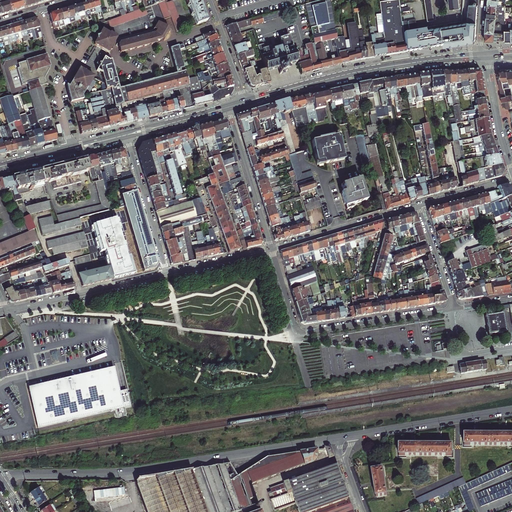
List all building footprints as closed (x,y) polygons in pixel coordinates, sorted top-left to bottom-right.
[(0,0),(0,7),(2,15),(11,13),(7,2),(2,3),(2,0),(0,0)] [(6,0),(7,2),(11,13),(18,10),(14,0),(6,0)] [(24,9),(20,0),(14,0),(18,10),(24,9)] [(28,7),(25,0),(20,0),(24,9),(28,7)] [(92,0),(86,2),(90,12),(90,13),(95,12),(92,0)] [(97,0),(92,0),(95,12),(96,14),(101,12),(97,0)] [(119,0),(111,0),(116,12),(120,10),(120,12),(119,13),(120,18),(125,16),(122,9),(119,0)] [(207,21),(198,0),(186,0),(196,25),(207,21)] [(324,30),(325,32),(335,30),(330,0),(322,0),(307,4),(306,4),(313,35),(318,34),(318,32),(324,30)] [(398,0),(396,0),(389,1),(395,53),(400,52),(405,52),(404,41),(402,24),(402,22),(401,15),(400,9),(398,0)] [(435,19),(432,0),(425,0),(428,20),(435,19)] [(164,18),(171,16),(166,4),(165,2),(165,1),(163,2),(159,3),(164,18)] [(166,4),(171,16),(171,17),(173,23),(177,32),(184,29),(173,1),(166,4)] [(395,53),(389,1),(379,2),(380,14),(384,39),(386,55),(395,53)] [(90,12),(86,2),(81,4),(85,16),(86,19),(88,19),(87,15),(86,13),(90,12)] [(485,40),(494,40),(497,3),(488,3),(485,40)] [(503,4),(497,3),(494,40),(506,39),(506,18),(505,6),(505,4),(503,4)] [(85,16),(81,4),(76,5),(81,20),(82,24),(84,24),(83,20),(82,20),(81,17),(85,16)] [(81,20),(76,5),(70,7),(75,22),(81,20)] [(75,22),(70,7),(65,9),(70,24),(76,23),(75,22)] [(405,52),(413,50),(428,48),(475,40),(477,7),(470,7),(468,25),(462,26),(430,31),(425,32),(417,33),(416,22),(402,24),(404,41),(405,52)] [(125,16),(120,18),(110,21),(105,23),(107,30),(148,15),(146,8),(145,8),(139,11),(133,13),(129,14),(125,16)] [(70,24),(65,9),(60,10),(64,26),(70,24)] [(64,26),(60,10),(54,12),(59,28),(64,26)] [(281,11),(257,18),(259,23),(282,17),(282,15),(281,11)] [(51,13),(50,15),(53,29),(59,28),(54,12),(51,13)] [(369,28),(371,43),(373,57),(386,55),(384,39),(380,14),(375,15),(378,33),(373,34),(372,27),(369,28)] [(257,18),(239,23),(241,28),(259,23),(257,18)] [(30,20),(33,29),(39,27),(40,27),(38,22),(33,19),(30,20)] [(24,22),(27,31),(33,29),(30,20),(24,22)] [(18,24),(21,33),(22,37),(23,39),(25,38),(25,36),(28,35),(27,31),(24,22),(18,24)] [(158,22),(153,30),(157,42),(162,40),(169,28),(162,24),(158,22)] [(345,46),(347,62),(360,59),(357,33),(355,22),(348,23),(350,36),(351,36),(353,49),(347,50),(346,46),(345,46)] [(230,37),(240,33),(239,29),(237,23),(226,26),(230,37)] [(15,35),(21,33),(18,24),(12,25),(15,35)] [(5,27),(9,41),(14,39),(14,40),(15,44),(17,43),(15,35),(12,25),(5,27)] [(11,46),(9,41),(5,27),(0,28),(0,31),(3,42),(7,41),(8,43),(9,47),(11,46)] [(112,50),(111,47),(115,40),(117,37),(103,30),(100,36),(96,37),(97,41),(95,45),(104,50),(105,49),(109,51),(112,50)] [(120,53),(150,45),(155,44),(154,42),(157,42),(153,30),(121,39),(118,44),(119,48),(120,53)] [(336,38),(337,38),(335,30),(325,32),(318,34),(313,35),(315,43),(322,42),(335,39),(336,38)] [(203,41),(206,40),(215,36),(214,32),(201,36),(203,41)] [(285,65),(297,62),(293,51),(287,32),(278,35),(280,40),(263,46),(262,41),(257,43),(265,67),(266,71),(278,68),(280,73),(287,71),(285,65)] [(233,46),(244,43),(240,33),(230,37),(233,46)] [(360,33),(357,33),(360,59),(365,58),(364,45),(363,37),(361,38),(360,33)] [(215,36),(206,40),(208,45),(217,42),(215,36)] [(206,40),(203,41),(197,43),(199,49),(208,45),(206,40)] [(217,42),(208,45),(199,49),(198,49),(199,52),(209,49),(210,52),(220,48),(217,42)] [(247,42),(244,43),(233,46),(237,55),(252,51),(249,42),(247,42)] [(373,57),(371,43),(364,45),(365,58),(373,57)] [(303,62),(297,63),(301,74),(321,69),(316,49),(313,50),(313,48),(312,44),(304,46),(305,50),(303,50),(304,56),(302,57),(303,62)] [(323,44),(315,45),(316,47),(316,49),(321,69),(340,64),(339,58),(331,59),(327,60),(327,59),(323,44)] [(184,68),(183,61),(180,52),(179,49),(182,48),(184,48),(183,46),(182,45),(170,49),(176,70),(181,68),(184,68)] [(338,52),(339,58),(340,64),(347,62),(345,46),(340,48),(341,51),(338,52)] [(210,52),(212,58),(222,55),(220,48),(210,52)] [(99,65),(100,67),(105,65),(112,63),(103,58),(100,62),(98,51),(96,52),(99,65)] [(244,59),(244,60),(253,57),(252,51),(237,55),(239,60),(244,59)] [(295,51),(293,51),(297,62),(297,63),(303,62),(302,57),(297,58),(295,51)] [(210,52),(190,59),(193,65),(197,64),(212,58),(210,52)] [(45,55),(19,63),(20,67),(18,68),(23,85),(28,83),(30,91),(42,87),(41,86),(40,85),(38,80),(44,78),(51,67),(47,54),(45,55)] [(222,55),(212,58),(197,64),(198,65),(196,65),(197,67),(206,64),(207,66),(209,65),(212,64),(214,68),(226,64),(222,55)] [(253,57),(244,60),(244,59),(239,60),(241,66),(255,61),(253,57)] [(183,61),(184,68),(191,66),(188,60),(183,61)] [(255,61),(241,66),(243,71),(256,67),(255,61)] [(256,67),(243,71),(249,88),(251,89),(252,88),(269,83),(266,71),(261,73),(260,69),(257,61),(255,61),(256,67)] [(105,65),(111,88),(116,106),(117,105),(121,104),(123,104),(122,98),(121,95),(126,94),(125,92),(121,93),(120,89),(112,63),(105,65)] [(226,64),(214,68),(211,69),(208,70),(209,72),(210,71),(211,74),(216,73),(219,80),(231,77),(226,64)] [(104,83),(106,89),(111,88),(105,65),(100,67),(101,73),(104,83)] [(192,86),(195,85),(191,66),(184,68),(185,70),(189,86),(190,91),(193,90),(192,86)] [(142,82),(141,82),(140,82),(139,82),(138,82),(138,83),(137,83),(137,84),(120,89),(121,93),(125,92),(126,94),(121,95),(122,98),(125,97),(126,103),(128,103),(130,102),(132,102),(136,101),(139,100),(143,99),(152,96),(158,95),(162,94),(164,93),(165,93),(168,92),(171,91),(173,91),(176,90),(178,89),(189,86),(185,70),(182,70),(181,68),(176,70),(177,73),(159,78),(159,77),(158,77),(157,77),(156,77),(155,77),(154,78),(154,79),(154,80),(143,83),(142,82)] [(79,69),(68,86),(73,103),(83,100),(82,98),(94,77),(79,69)] [(477,87),(475,87),(476,93),(476,95),(478,95),(479,100),(485,99),(484,92),(481,73),(478,70),(475,71),(477,87)] [(502,70),(502,71),(507,97),(502,98),(503,102),(504,102),(511,100),(511,86),(509,70),(502,70)] [(466,71),(453,72),(457,89),(461,88),(461,87),(463,86),(465,96),(471,95),(471,94),(466,71)] [(477,87),(475,71),(466,71),(471,94),(473,94),(472,88),(475,87),(477,87)] [(452,96),(450,86),(447,72),(441,73),(445,93),(445,97),(449,96),(450,102),(453,101),(452,96)] [(447,72),(450,86),(452,85),(453,96),(454,98),(459,97),(457,89),(453,72),(447,72)] [(201,73),(196,75),(198,83),(199,84),(209,82),(208,78),(202,79),(201,74),(202,74),(201,73)] [(432,95),(428,73),(418,74),(421,92),(426,91),(429,104),(431,105),(434,105),(434,103),(433,98),(432,95)] [(441,73),(428,73),(432,95),(445,93),(441,73)] [(421,92),(418,74),(416,74),(411,75),(414,86),(415,92),(417,91),(419,97),(422,97),(421,92)] [(411,75),(404,76),(407,92),(408,99),(409,103),(413,103),(412,99),(410,87),(414,86),(411,75)] [(407,92),(404,76),(394,78),(398,101),(401,101),(400,93),(407,92)] [(215,85),(215,86),(232,82),(231,77),(219,80),(211,82),(212,86),(215,85)] [(387,79),(390,95),(394,94),(398,113),(401,112),(398,101),(394,78),(387,79)] [(378,80),(370,82),(372,90),(376,89),(376,92),(379,92),(381,99),(379,100),(380,106),(383,105),(384,108),(388,107),(387,106),(387,104),(382,79),(378,80)] [(388,95),(390,95),(387,79),(382,79),(387,104),(389,104),(388,95)] [(211,97),(212,102),(229,96),(233,89),(233,87),(219,90),(212,86),(211,82),(209,82),(199,84),(203,99),(211,97)] [(212,86),(219,90),(233,87),(232,82),(215,86),(215,85),(212,86)] [(381,134),(380,131),(376,111),(373,95),(372,90),(370,82),(358,85),(360,96),(369,137),(374,136),(381,134)] [(191,96),(194,107),(212,102),(211,97),(203,99),(199,84),(198,83),(197,83),(198,84),(196,85),(199,94),(191,96)] [(350,107),(349,104),(351,104),(353,110),(357,110),(356,107),(358,107),(358,108),(359,108),(358,101),(359,101),(358,96),(360,96),(358,85),(341,89),(343,101),(345,108),(350,107)] [(49,143),(56,141),(42,87),(30,91),(29,91),(36,118),(37,122),(42,120),(44,126),(49,143)] [(101,111),(105,110),(109,128),(115,126),(120,125),(116,106),(111,88),(106,89),(89,94),(90,99),(91,103),(93,113),(95,113),(96,112),(98,112),(101,111)] [(175,96),(178,111),(183,109),(181,99),(178,89),(176,90),(177,96),(175,96)] [(329,92),(330,93),(331,100),(334,113),(337,112),(336,109),(337,109),(335,102),(343,101),(341,89),(329,92)] [(168,92),(173,112),(175,112),(178,111),(175,96),(172,97),(171,91),(168,92)] [(169,113),(173,112),(168,92),(165,93),(166,99),(164,100),(167,114),(169,113)] [(326,93),(312,96),(315,110),(318,124),(324,123),(326,118),(328,117),(325,101),(331,100),(330,93),(326,94),(326,93)] [(167,114),(164,100),(163,96),(162,94),(158,95),(160,101),(159,101),(160,106),(159,106),(161,115),(164,115),(167,114)] [(0,100),(8,124),(13,123),(21,150),(30,148),(19,116),(13,96),(13,95),(10,96),(6,98),(0,99),(0,100)] [(181,99),(183,109),(194,107),(191,96),(181,99)] [(315,110),(312,96),(304,98),(310,126),(315,125),(312,112),(313,110),(315,110)] [(453,101),(454,106),(460,105),(459,97),(454,98),(453,96),(452,96),(453,101)] [(310,126),(304,98),(289,102),(292,112),(303,110),(305,119),(304,122),(296,124),(298,130),(310,126)] [(140,106),(138,107),(136,101),(132,102),(135,116),(137,115),(139,121),(148,118),(146,109),(143,99),(139,100),(140,106)] [(473,104),(473,108),(486,106),(485,99),(479,100),(475,101),(476,104),(473,104)] [(132,109),(130,110),(133,122),(139,121),(137,115),(135,116),(132,102),(130,102),(132,109)] [(292,112),(289,102),(281,104),(284,113),(284,115),(293,113),(292,112)] [(90,116),(87,116),(91,132),(97,131),(94,116),(93,113),(91,103),(88,104),(90,116)] [(121,104),(123,110),(126,124),(133,122),(130,110),(128,103),(126,103),(123,104),(121,104)] [(284,113),(281,104),(274,106),(281,128),(287,127),(285,122),(283,123),(281,114),(284,113)] [(116,106),(120,125),(126,124),(123,110),(120,111),(119,107),(118,107),(117,105),(116,106)] [(454,106),(457,124),(464,123),(463,120),(462,116),(462,113),(460,105),(454,106)] [(159,106),(146,109),(148,118),(161,115),(159,106)] [(282,132),(281,128),(274,106),(269,107),(270,113),(269,114),(271,121),(275,120),(278,131),(274,132),(275,134),(276,134),(282,132)] [(486,106),(473,108),(474,111),(476,110),(477,114),(487,112),(487,110),(486,106)] [(270,113),(269,107),(260,109),(255,111),(261,129),(263,128),(266,137),(271,136),(275,134),(274,132),(271,121),(269,114),(270,113)] [(91,132),(87,116),(86,110),(75,113),(81,135),(91,132)] [(103,118),(99,119),(102,130),(109,128),(105,110),(101,111),(102,115),(103,118)] [(266,137),(263,128),(261,129),(255,111),(249,112),(251,138),(251,139),(253,148),(257,147),(257,146),(255,140),(260,139),(266,137)] [(95,115),(94,116),(97,131),(102,130),(99,119),(99,116),(98,112),(96,112),(97,115),(95,115)] [(244,143),(247,151),(253,148),(251,139),(251,138),(249,112),(236,116),(244,143)] [(488,119),(487,112),(477,114),(477,115),(472,116),(473,118),(469,118),(470,122),(470,121),(488,119)] [(25,114),(19,116),(30,148),(36,146),(31,132),(29,126),(27,121),(26,116),(25,114)] [(31,132),(36,131),(34,126),(36,125),(35,124),(38,123),(37,122),(36,118),(32,119),(34,124),(29,126),(31,132)] [(225,119),(216,122),(222,139),(223,142),(224,145),(226,144),(226,143),(225,140),(230,138),(225,119)] [(466,134),(473,133),(473,138),(477,138),(491,135),(491,132),(488,119),(470,121),(471,126),(465,127),(466,134)] [(222,139),(216,122),(211,123),(217,143),(219,143),(218,140),(222,139)] [(21,150),(13,123),(8,124),(8,125),(12,137),(16,151),(19,150),(21,150)] [(43,144),(38,127),(38,123),(35,124),(36,125),(34,126),(36,131),(31,132),(36,146),(43,144)] [(211,123),(198,127),(204,145),(207,144),(213,142),(216,151),(219,150),(218,146),(217,143),(211,123)] [(454,142),(460,141),(457,124),(451,125),(454,142)] [(12,137),(8,125),(2,127),(6,138),(6,139),(12,137)] [(41,126),(38,127),(43,144),(49,143),(44,126),(41,127),(41,126)] [(198,127),(190,130),(194,140),(197,139),(200,148),(202,148),(204,158),(208,157),(207,153),(204,145),(198,127)] [(194,140),(190,130),(188,130),(185,131),(191,148),(197,147),(194,140)] [(180,133),(175,134),(179,145),(183,144),(184,148),(187,147),(187,149),(191,159),(195,158),(195,157),(191,148),(185,131),(180,133)] [(424,167),(417,131),(415,132),(423,167),(424,167)] [(179,145),(175,134),(169,136),(179,166),(186,163),(179,145)] [(313,141),(318,166),(346,160),(341,135),(313,141)] [(367,147),(365,138),(364,135),(357,137),(365,169),(372,167),(367,147)] [(179,166),(169,136),(165,137),(169,154),(171,160),(173,165),(173,168),(179,166)] [(16,151),(12,137),(6,139),(10,152),(16,151)] [(169,154),(165,137),(158,139),(165,162),(168,161),(166,155),(169,154)] [(10,152),(6,139),(6,138),(3,139),(0,140),(5,154),(10,152)] [(165,162),(158,139),(152,141),(157,158),(160,157),(162,163),(165,162)] [(495,145),(493,140),(477,143),(473,143),(473,146),(479,145),(479,148),(495,145)] [(159,164),(157,158),(152,141),(151,142),(142,144),(138,152),(146,180),(156,177),(162,175),(161,173),(160,169),(159,164)] [(229,178),(228,175),(227,172),(226,169),(225,166),(224,163),(222,157),(220,153),(219,150),(216,151),(213,142),(207,144),(210,152),(212,158),(208,159),(211,168),(213,172),(213,175),(215,180),(217,185),(219,185),(225,183),(227,188),(228,193),(233,191),(233,190),(230,181),(229,178)] [(371,146),(367,147),(372,167),(375,178),(376,183),(382,181),(386,194),(383,195),(387,208),(387,210),(392,208),(390,198),(376,145),(371,146)] [(497,149),(495,145),(479,148),(476,148),(477,153),(480,152),(497,149)] [(247,152),(249,157),(257,154),(256,150),(254,151),(254,150),(253,148),(247,151),(247,152)] [(129,167),(125,150),(122,149),(120,150),(117,150),(121,163),(123,163),(123,164),(124,164),(125,168),(129,167)] [(499,155),(497,149),(480,152),(481,158),(499,155)] [(121,163),(117,150),(113,151),(109,152),(116,175),(123,173),(122,168),(119,169),(117,164),(121,163)] [(106,177),(116,175),(109,152),(103,154),(96,155),(101,173),(105,172),(106,177)] [(235,153),(222,157),(224,163),(225,166),(231,164),(238,162),(235,153)] [(101,173),(96,155),(94,156),(91,157),(96,175),(98,174),(99,175),(100,175),(100,174),(101,173)] [(260,156),(258,157),(260,163),(260,165),(267,163),(265,159),(264,159),(263,155),(260,156)] [(500,159),(499,155),(481,158),(471,159),(473,170),(476,170),(483,169),(488,168),(503,165),(500,159)] [(195,158),(198,167),(203,165),(200,156),(195,157),(195,158)] [(258,166),(256,158),(255,156),(249,158),(252,167),(258,166)] [(294,171),(295,176),(297,181),(297,184),(301,183),(305,182),(309,180),(313,179),(314,178),(312,171),(303,174),(297,156),(296,156),(290,158),(291,162),(292,166),(293,170),(294,171)] [(94,175),(96,175),(91,157),(86,158),(89,171),(92,181),(93,182),(95,182),(94,175)] [(63,164),(39,170),(42,183),(51,181),(53,189),(62,187),(72,184),(81,182),(79,174),(89,171),(86,158),(63,164)] [(462,172),(465,171),(463,164),(468,163),(467,160),(463,161),(463,162),(457,163),(459,172),(462,172)] [(259,165),(258,166),(252,167),(254,174),(265,170),(264,167),(269,165),(269,164),(270,164),(269,162),(267,163),(260,165),(259,165)] [(488,168),(483,169),(485,180),(502,176),(505,170),(503,165),(488,168)] [(207,177),(213,175),(213,172),(211,168),(200,172),(201,174),(203,179),(207,177)] [(255,178),(270,173),(270,170),(274,169),(273,168),(265,170),(254,174),(255,178)] [(483,169),(476,170),(476,172),(469,173),(468,171),(465,171),(466,176),(468,185),(485,180),(483,169)] [(19,195),(29,193),(28,191),(32,190),(32,189),(43,186),(42,183),(39,170),(30,172),(12,177),(19,195)] [(274,172),(270,173),(255,178),(257,183),(268,179),(276,177),(274,172)] [(119,184),(133,179),(132,174),(125,176),(123,173),(116,175),(118,183),(119,184)] [(449,176),(452,190),(457,188),(454,173),(450,174),(450,173),(449,173),(449,176)] [(201,174),(192,177),(194,182),(198,180),(203,179),(201,174)] [(118,183),(116,175),(106,177),(108,185),(118,183)] [(438,179),(439,183),(441,193),(446,191),(445,185),(447,185),(446,176),(445,176),(444,176),(444,177),(441,178),(441,179),(438,179)] [(0,191),(7,189),(7,190),(11,189),(10,189),(12,188),(13,190),(12,191),(15,201),(20,199),(19,195),(12,177),(0,179),(0,191)] [(158,184),(156,177),(146,180),(148,187),(149,188),(159,185),(158,184)] [(242,177),(237,179),(230,181),(233,190),(245,186),(242,177)] [(342,191),(347,208),(355,205),(354,203),(368,199),(361,177),(343,183),(345,190),(342,191)] [(418,178),(417,179),(422,198),(428,196),(426,182),(425,179),(419,181),(418,178)] [(135,186),(133,179),(119,184),(120,189),(135,186)] [(269,184),(268,179),(257,183),(258,188),(269,184)] [(422,198),(417,179),(414,179),(415,185),(412,186),(415,199),(415,200),(422,198)] [(426,182),(428,196),(429,195),(434,194),(435,194),(433,184),(432,179),(431,179),(429,179),(430,181),(426,182)] [(164,184),(159,185),(149,188),(151,194),(160,192),(161,191),(160,188),(161,188),(165,187),(165,185),(164,184)] [(401,206),(399,195),(396,184),(393,185),(394,189),(395,189),(396,194),(393,195),(394,197),(390,198),(392,208),(401,206)] [(407,190),(408,193),(410,201),(415,199),(412,186),(412,184),(409,185),(410,189),(407,190)] [(506,198),(511,195),(511,189),(511,186),(507,184),(498,187),(499,190),(486,193),(490,204),(498,201),(501,200),(506,198)] [(137,192),(135,186),(120,189),(122,196),(137,192)] [(245,186),(233,190),(233,191),(228,193),(229,195),(234,193),(235,195),(246,191),(245,186)] [(261,197),(276,193),(276,191),(275,191),(274,188),(271,189),(260,192),(261,197)] [(174,200),(182,198),(181,195),(180,190),(174,191),(175,196),(171,197),(172,201),(173,201),(174,200)] [(247,193),(246,191),(235,195),(236,198),(233,198),(232,196),(230,197),(230,198),(231,201),(239,198),(248,196),(247,193)] [(122,196),(123,201),(125,207),(144,272),(155,269),(158,264),(137,192),(122,196)] [(151,194),(152,201),(162,198),(160,192),(151,194)] [(263,203),(277,199),(275,194),(279,193),(279,192),(276,193),(261,197),(263,203)] [(486,193),(481,195),(486,214),(489,213),(488,208),(490,207),(490,204),(486,193)] [(486,214),(481,195),(476,196),(479,207),(481,206),(482,211),(483,214),(486,214)] [(479,207),(476,196),(470,197),(474,213),(475,216),(475,217),(478,216),(476,207),(479,207)] [(166,197),(162,198),(152,201),(154,206),(172,201),(171,197),(170,198),(170,199),(167,200),(166,197)] [(263,203),(265,208),(279,204),(280,204),(279,201),(281,200),(280,197),(277,199),(263,203)] [(474,213),(470,197),(465,199),(468,209),(470,209),(472,214),(474,213)] [(173,207),(156,212),(159,223),(160,228),(179,223),(201,216),(200,214),(204,213),(200,198),(180,205),(176,206),(174,207),(173,207)] [(465,199),(459,200),(462,211),(464,211),(464,213),(465,213),(466,217),(470,216),(468,209),(465,199)] [(241,209),(251,205),(250,200),(241,203),(238,204),(239,207),(236,208),(235,205),(233,206),(234,209),(235,211),(238,210),(241,209)] [(305,205),(307,211),(321,206),(319,200),(315,201),(311,203),(308,204),(305,205)] [(462,211),(459,200),(452,202),(457,222),(461,221),(459,216),(462,215),(462,211)] [(490,207),(495,218),(503,215),(504,219),(502,220),(503,222),(511,218),(511,211),(511,212),(508,203),(507,200),(502,203),(499,204),(498,201),(490,204),(490,207)] [(154,206),(156,212),(173,207),(174,207),(173,201),(172,201),(154,206)] [(45,202),(24,207),(28,214),(28,215),(47,210),(45,202)] [(452,202),(447,204),(449,215),(450,218),(453,217),(454,223),(457,222),(452,202)] [(102,205),(99,206),(101,213),(111,211),(109,203),(102,205)] [(266,213),(276,210),(280,209),(279,204),(265,208),(266,213)] [(447,204),(440,205),(445,222),(446,227),(449,227),(448,221),(446,215),(449,215),(447,204)] [(253,210),(251,205),(241,209),(243,213),(246,212),(253,210)] [(440,205),(434,207),(437,217),(440,217),(442,222),(445,222),(440,205)] [(437,217),(434,207),(430,208),(429,211),(434,227),(436,226),(436,225),(437,224),(436,222),(439,222),(437,217)] [(268,218),(278,215),(276,210),(266,213),(268,218)] [(309,223),(306,212),(300,213),(300,216),(301,219),(304,218),(305,223),(307,223),(308,223),(309,223)] [(414,213),(409,214),(412,225),(414,224),(415,229),(421,227),(416,214),(414,213)] [(22,218),(29,231),(33,228),(35,227),(28,215),(28,214),(22,218)] [(409,214),(403,216),(407,231),(410,230),(412,236),(415,236),(414,234),(413,230),(412,225),(409,214)] [(256,220),(254,215),(248,217),(238,220),(239,223),(240,224),(240,225),(256,220)] [(204,222),(202,216),(201,216),(179,223),(181,229),(187,227),(204,222)] [(300,235),(305,233),(301,219),(300,216),(297,217),(298,221),(296,222),(300,235)] [(403,216),(397,218),(403,239),(405,238),(404,231),(407,231),(403,216)] [(52,217),(38,220),(42,236),(68,229),(68,228),(61,229),(59,224),(54,225),(52,217)] [(61,229),(68,228),(82,224),(80,218),(80,219),(77,219),(73,220),(70,221),(66,222),(63,223),(59,224),(61,229)] [(289,218),(290,222),(294,236),(300,235),(296,222),(292,223),(291,222),(292,221),(291,218),(289,218)] [(301,219),(305,233),(310,232),(308,223),(307,223),(305,223),(304,218),(301,219)] [(403,239),(397,218),(391,219),(395,238),(396,240),(400,239),(403,239)] [(511,218),(503,222),(502,223),(503,224),(504,227),(510,225),(511,224),(511,218)] [(110,268),(113,279),(135,274),(129,256),(127,257),(115,219),(92,226),(99,253),(104,251),(110,268)] [(280,221),(279,220),(269,223),(271,227),(275,226),(279,225),(282,224),(284,223),(285,223),(283,219),(281,219),(281,221),(280,221)] [(390,236),(395,238),(391,219),(385,221),(388,230),(390,236)] [(257,225),(256,220),(240,225),(241,227),(241,229),(242,230),(257,225)] [(294,236),(290,222),(286,224),(288,229),(286,229),(289,238),(294,236)] [(162,235),(172,232),(177,230),(181,229),(179,223),(160,228),(162,235)] [(489,233),(496,230),(495,228),(502,226),(501,225),(503,224),(502,223),(497,225),(490,227),(487,229),(489,233)] [(284,240),(289,238),(286,229),(284,230),(282,224),(279,225),(284,240)] [(243,235),(259,230),(257,225),(242,230),(243,234),(243,235)] [(276,230),(272,231),(275,240),(278,241),(284,240),(279,225),(275,226),(276,230)] [(191,245),(187,227),(181,229),(183,234),(183,236),(184,238),(186,248),(188,254),(189,262),(195,260),(191,245)] [(365,238),(362,227),(357,228),(360,240),(360,242),(361,242),(361,243),(363,242),(362,239),(365,238)] [(415,229),(417,237),(416,237),(415,234),(414,234),(415,236),(416,243),(418,242),(425,240),(421,227),(415,229)] [(360,240),(357,228),(351,230),(354,241),(360,240)] [(213,229),(208,231),(209,236),(210,239),(210,241),(214,256),(223,254),(222,250),(215,233),(213,229)] [(447,231),(442,232),(436,233),(438,239),(453,234),(455,233),(454,229),(453,230),(447,231)] [(496,233),(496,230),(489,233),(491,237),(505,232),(505,230),(504,230),(503,229),(500,230),(501,231),(496,233)] [(511,229),(507,231),(505,232),(491,237),(491,239),(493,242),(493,243),(503,239),(511,236),(511,233),(511,232),(511,229)] [(16,250),(21,247),(26,245),(31,243),(35,242),(38,240),(34,230),(0,244),(0,256),(1,256),(6,254),(11,252),(16,250)] [(260,235),(259,230),(243,235),(245,239),(251,237),(254,236),(260,235)] [(354,241),(351,230),(346,231),(350,246),(355,245),(354,241)] [(346,231),(340,233),(345,248),(349,246),(350,246),(346,231)] [(174,237),(172,232),(162,235),(165,243),(171,242),(170,238),(174,237)] [(511,232),(511,233),(511,236),(503,239),(505,243),(511,240),(511,232)] [(336,235),(340,249),(342,248),(345,258),(348,258),(345,248),(340,233),(336,235)] [(85,234),(71,237),(73,242),(86,238),(85,234)] [(197,242),(198,245),(201,259),(208,258),(205,248),(202,234),(199,235),(200,239),(201,239),(202,241),(197,242)] [(453,234),(438,239),(440,244),(455,239),(453,234)] [(331,236),(335,251),(337,251),(336,250),(340,249),(336,235),(331,236)] [(390,236),(385,235),(384,239),(383,239),(388,241),(388,239),(392,240),(392,241),(395,242),(396,243),(397,243),(396,240),(395,238),(390,236)] [(68,252),(68,253),(89,247),(86,238),(73,242),(71,237),(71,236),(46,243),(48,251),(53,249),(54,255),(68,252)] [(326,237),(329,250),(331,250),(332,254),(336,253),(335,251),(331,236),(329,236),(326,237)] [(330,253),(329,250),(326,237),(321,239),(325,252),(325,254),(330,253)] [(171,242),(165,243),(169,258),(184,255),(182,250),(181,248),(185,247),(185,248),(186,248),(184,238),(182,239),(180,239),(175,240),(171,242)] [(255,239),(252,240),(246,242),(247,249),(261,245),(263,243),(262,239),(256,241),(255,239)] [(316,240),(320,253),(325,252),(321,239),(316,240)] [(388,241),(383,239),(382,243),(398,247),(397,243),(396,243),(395,242),(392,241),(392,240),(388,239),(388,241)] [(311,242),(314,252),(315,255),(316,258),(316,261),(321,259),(320,253),(316,240),(311,242)] [(425,255),(430,253),(427,245),(425,240),(418,242),(419,246),(421,245),(423,251),(424,250),(425,255)] [(208,247),(205,248),(208,258),(214,256),(210,241),(208,241),(209,242),(207,243),(208,247)] [(238,242),(233,244),(234,247),(233,248),(234,252),(241,250),(238,242)] [(419,246),(418,242),(416,243),(418,248),(420,256),(425,255),(424,250),(423,251),(421,245),(419,246)] [(26,245),(30,256),(35,253),(31,243),(26,245)] [(309,253),(306,243),(300,245),(303,255),(309,253)] [(398,247),(382,243),(381,247),(381,248),(385,249),(386,248),(389,249),(389,250),(394,251),(395,248),(398,248),(398,247)] [(420,256),(418,248),(416,243),(411,244),(413,250),(414,250),(415,253),(414,254),(416,258),(420,256)] [(412,259),(416,258),(414,254),(415,253),(414,250),(413,250),(411,244),(407,245),(412,259)] [(25,258),(30,256),(26,245),(21,247),(25,258)] [(193,245),(191,245),(195,260),(201,259),(198,245),(194,246),(193,245)] [(303,255),(300,245),(296,246),(299,256),(299,258),(300,258),(301,261),(303,260),(304,263),(306,263),(303,255)] [(406,257),(408,261),(412,259),(407,245),(402,246),(405,253),(404,253),(405,257),(406,257)] [(485,245),(466,251),(470,263),(463,266),(461,262),(457,264),(456,260),(446,263),(451,275),(462,271),(497,260),(499,259),(497,255),(490,257),(485,245)] [(299,256),(296,246),(290,248),(293,258),(299,256)] [(408,261),(406,257),(405,257),(404,253),(405,253),(402,246),(398,248),(399,250),(401,255),(404,262),(408,261)] [(16,250),(20,260),(25,258),(21,247),(16,250)] [(292,270),(289,259),(286,249),(280,251),(287,272),(292,270)] [(15,262),(20,260),(16,250),(11,252),(15,262)] [(6,254),(10,264),(15,262),(11,252),(6,254)] [(41,254),(42,256),(47,267),(49,272),(52,271),(50,265),(44,252),(41,254)] [(5,266),(10,264),(6,254),(1,256),(5,266)] [(188,254),(184,255),(169,258),(171,264),(174,265),(189,262),(188,254)] [(47,267),(42,256),(37,258),(39,262),(42,268),(44,273),(49,272),(47,267)] [(432,261),(431,256),(426,258),(421,259),(417,261),(415,262),(417,266),(424,264),(423,263),(428,262),(428,263),(432,261)] [(391,264),(390,268),(389,272),(388,274),(391,273),(396,272),(398,272),(397,268),(395,265),(393,258),(392,260),(391,264)] [(424,264),(417,266),(419,271),(419,270),(421,270),(422,270),(434,266),(432,261),(428,263),(428,262),(423,263),(424,264)] [(33,264),(35,270),(42,268),(39,262),(34,264),(33,264)] [(422,270),(423,274),(427,273),(426,273),(432,271),(432,272),(436,271),(434,266),(422,270)] [(291,291),(301,288),(310,284),(316,282),(312,267),(307,269),(303,270),(300,272),(298,272),(288,276),(287,276),(291,291)] [(23,274),(21,268),(18,269),(15,270),(17,276),(19,275),(23,274)] [(79,275),(82,286),(106,281),(113,279),(110,268),(98,270),(96,271),(79,275)] [(9,272),(11,278),(17,276),(15,270),(13,270),(9,272)] [(66,274),(67,278),(70,289),(72,289),(75,288),(72,275),(71,272),(70,271),(66,272),(66,274)] [(451,275),(454,286),(463,283),(466,282),(462,271),(451,275)] [(8,273),(3,275),(0,276),(0,281),(1,284),(11,279),(11,278),(9,272),(8,273)] [(56,277),(58,276),(60,276),(59,275),(59,273),(56,274),(55,273),(54,273),(53,273),(50,274),(51,277),(48,278),(47,275),(45,275),(53,293),(56,293),(60,292),(58,282),(56,277)] [(374,273),(373,278),(381,280),(386,281),(387,277),(386,276),(382,275),(379,274),(378,275),(374,273)] [(439,280),(437,275),(430,278),(430,283),(439,280)] [(59,280),(58,276),(56,277),(58,282),(60,292),(65,291),(62,280),(59,280)] [(478,278),(468,281),(470,283),(473,282),(474,284),(479,283),(480,286),(483,296),(488,296),(485,285),(484,281),(479,282),(478,278)] [(488,296),(497,294),(497,293),(503,292),(503,293),(511,292),(507,281),(485,285),(488,296)] [(314,297),(317,296),(320,295),(316,282),(310,284),(314,297)] [(463,283),(454,286),(456,291),(456,293),(466,290),(465,288),(469,287),(468,284),(464,285),(463,283)] [(368,293),(371,314),(377,313),(380,313),(378,303),(372,304),(372,300),(373,300),(373,299),(374,298),(372,284),(366,285),(368,293)] [(43,287),(45,295),(52,294),(48,286),(43,287)] [(466,290),(456,293),(458,298),(461,300),(483,296),(480,286),(473,288),(466,290)] [(301,288),(291,291),(295,303),(307,299),(310,298),(309,297),(308,297),(307,294),(306,295),(304,291),(302,292),(301,288)] [(13,294),(11,289),(5,292),(9,301),(13,303),(19,302),(16,293),(13,294)] [(418,307),(423,306),(421,291),(420,289),(418,289),(418,290),(415,291),(418,307)] [(27,300),(24,291),(16,293),(19,302),(27,300)] [(409,292),(412,308),(418,307),(415,291),(409,292)] [(432,298),(433,304),(444,303),(446,300),(443,292),(437,292),(437,297),(432,298)] [(364,304),(366,315),(371,314),(368,293),(365,293),(365,298),(363,299),(364,304)] [(389,301),(390,311),(396,310),(394,297),(391,298),(390,293),(388,294),(389,301)] [(345,318),(344,309),(342,301),(340,301),(339,300),(338,300),(337,298),(336,299),(337,306),(340,319),(345,318)] [(309,305),(307,299),(295,303),(297,309),(302,308),(301,307),(306,305),(307,306),(309,305)] [(331,299),(332,306),(334,320),(340,319),(337,306),(334,307),(334,305),(335,305),(334,300),(333,300),(333,299),(331,299)] [(358,302),(360,316),(366,315),(364,304),(361,305),(361,299),(358,300),(358,302)] [(319,307),(318,302),(312,304),(311,304),(309,305),(307,306),(306,305),(301,307),(302,308),(297,309),(299,314),(311,310),(310,307),(313,306),(314,309),(315,309),(319,307)] [(324,322),(322,307),(320,307),(320,309),(317,309),(318,313),(316,313),(314,313),(316,323),(324,322)] [(305,325),(316,323),(314,313),(313,314),(312,312),(314,311),(313,309),(311,310),(299,314),(301,323),(305,325)] [(502,313),(485,316),(488,335),(506,332),(502,313)] [(3,338),(4,339),(0,341),(0,349),(3,347),(19,337),(14,331),(3,338)] [(500,366),(504,365),(503,357),(499,358),(499,360),(496,361),(496,365),(500,365),(500,366)] [(460,364),(461,374),(466,373),(475,371),(481,370),(487,369),(485,360),(480,361),(473,362),(464,364),(460,364)] [(32,386),(28,387),(30,395),(37,428),(130,406),(126,390),(119,391),(114,368),(32,386)] [(511,434),(465,435),(465,445),(511,445),(511,434)] [(399,456),(452,456),(452,445),(399,445),(399,456)] [(330,447),(325,448),(329,459),(335,457),(332,448),(330,447)] [(316,460),(317,448),(299,451),(303,465),(314,462),(316,460)] [(462,485),(459,487),(467,508),(469,511),(475,509),(467,491),(511,469),(511,466),(511,464),(501,468),(466,484),(463,485),(462,485)] [(314,511),(350,499),(338,466),(289,483),(299,511),(314,511)] [(377,496),(387,494),(382,469),(372,471),(377,496)] [(416,498),(419,505),(422,503),(423,503),(425,502),(428,501),(431,500),(433,498),(437,497),(439,496),(440,496),(442,494),(444,494),(445,493),(448,492),(449,491),(454,489),(457,488),(459,487),(462,485),(463,485),(466,484),(463,477),(460,479),(457,480),(451,483),(448,484),(446,485),(443,487),(440,488),(437,489),(434,491),(431,492),(428,493),(425,494),(422,496),(419,497),(416,498)] [(511,480),(476,495),(481,506),(511,493),(511,480)] [(42,494),(38,488),(29,493),(33,500),(42,494)] [(33,500),(38,506),(46,501),(42,494),(33,500)]
